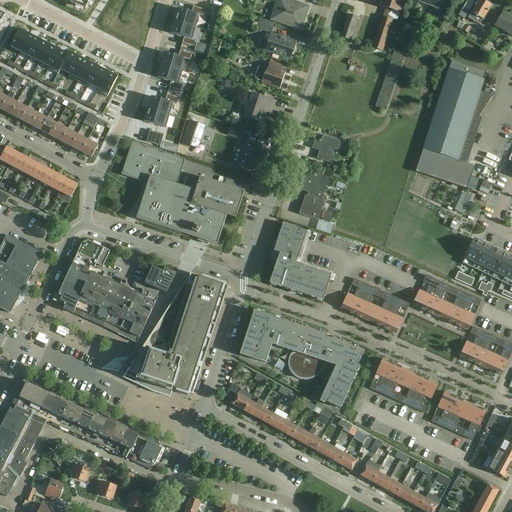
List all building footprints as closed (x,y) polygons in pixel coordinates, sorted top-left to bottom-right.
[(62,0),(86,9),(89,0),(62,0)] [(307,8),(282,0),(258,0),(270,3),(271,2),(278,4),(273,19),(300,29),(302,23),(304,23),(306,15),(305,14),(307,8)] [(399,13),(403,0),(364,0),(364,2),(385,9),(383,16),(372,48),(382,51),(391,27),(393,20),(396,21),(399,13)] [(444,0),(409,0),(409,2),(416,4),(417,1),(440,10),(444,0)] [(472,0),(467,0),(458,15),(464,19),(474,1),(472,0)] [(478,0),(471,13),(468,18),(479,25),(482,20),(491,6),(490,6),(489,2),(486,0),(482,1),(480,0),(478,0)] [(177,9),(174,21),(195,27),(199,15),(202,16),(204,10),(193,6),(191,13),(177,9)] [(212,11),(210,18),(216,20),(219,13),(212,11)] [(511,36),(511,18),(503,13),(495,27),(511,36)] [(350,41),(358,18),(347,14),(339,37),(350,41)] [(258,19),(255,28),(271,33),(274,25),(258,19)] [(174,21),(170,33),(183,38),(182,44),(193,47),(195,41),(191,40),(195,27),(174,21)] [(465,25),(459,21),(457,27),(462,30),(468,34),(471,28),(465,25)] [(19,29),(10,47),(20,52),(29,34),(19,29)] [(29,34),(20,52),(29,57),(39,39),(29,34)] [(295,43),(271,34),(265,52),(289,60),(291,56),(293,55),(295,49),(294,47),(295,43)] [(39,39),(29,57),(39,62),(48,44),(39,39)] [(48,44),(39,62),(49,67),(58,49),(48,44)] [(58,49),(49,67),(58,72),(59,70),(67,54),(58,49)] [(387,111),(407,54),(394,49),(375,107),(387,111)] [(164,53),(161,65),(182,71),(180,70),(183,59),(189,60),(191,54),(180,51),(178,57),(164,53)] [(68,54),(59,70),(69,75),(79,57),(69,52),(68,54)] [(79,57),(69,75),(79,80),(88,62),(79,57)] [(349,59),(347,64),(350,66),(349,70),(362,75),(363,70),(361,69),(362,65),(357,63),(357,62),(349,59)] [(485,93),(480,92),(483,85),(484,81),(487,72),(451,60),(448,69),(422,149),(423,149),(415,172),(466,189),(474,166),(467,164),(481,120),(482,117),(479,116),(492,96),(491,95),(488,93),(486,92),(485,93)] [(88,62),(79,80),(88,85),(98,67),(88,62)] [(281,72),(283,66),(270,62),(268,68),(267,67),(266,69),(259,66),(254,79),(262,82),(261,83),(280,89),(285,73),(281,72)] [(161,65),(157,78),(170,82),(168,88),(180,91),(182,85),(178,84),(182,71),(161,65)] [(98,67),(88,85),(98,90),(107,72),(98,67)] [(107,72),(98,90),(108,95),(117,77),(107,72)] [(223,77),(220,85),(229,88),(232,80),(223,77)] [(48,92),(46,96),(52,100),(56,101),(58,98),(55,96),(48,92)] [(274,109),(276,102),(252,93),(244,117),(253,120),(252,120),(263,124),(269,107),(274,109)] [(151,97),(147,109),(169,116),(172,103),(176,104),(178,98),(166,95),(164,101),(151,97)] [(6,97),(0,109),(10,115),(17,103),(7,98),(6,97)] [(17,103),(10,115),(20,121),(27,108),(17,103)] [(27,108),(20,121),(30,126),(37,113),(36,113),(27,108)] [(147,109),(144,122),(165,128),(169,116),(147,109)] [(37,113),(30,126),(40,131),(44,124),(47,119),(37,113)] [(44,124),(40,131),(50,137),(57,124),(47,119),(44,124)] [(189,121),(181,144),(195,148),(196,142),(200,143),(204,133),(200,132),(202,125),(189,121)] [(57,124),(50,137),(61,142),(67,130),(57,124)] [(241,140),(245,129),(231,124),(227,135),(241,140)] [(67,130),(61,142),(71,147),(77,135),(67,130)] [(149,131),(146,142),(158,146),(161,134),(149,131)] [(77,135),(71,147),(81,153),(87,140),(77,135)] [(315,140),(313,148),(320,150),(317,158),(329,162),(333,150),(336,151),(339,149),(340,145),(340,142),(338,140),(325,137),(323,137),(321,139),(320,141),(315,140)] [(87,140),(81,153),(91,158),(96,149),(98,146),(87,140)] [(252,171),(261,145),(246,140),(237,166),(252,171)] [(122,173),(121,175),(129,178),(130,178),(131,179),(134,179),(147,184),(146,187),(145,192),(143,197),(142,199),(141,199),(139,205),(139,206),(136,215),(136,216),(135,219),(136,220),(137,220),(146,223),(147,223),(155,226),(156,226),(165,229),(174,232),(175,232),(181,234),(182,233),(184,234),(185,234),(192,237),(198,239),(197,241),(199,242),(202,244),(204,241),(211,243),(214,244),(215,244),(216,245),(217,244),(218,239),(220,234),(223,226),(223,225),(226,216),(231,217),(232,217),(235,219),(237,212),(238,211),(240,203),(241,202),(242,197),(246,199),(246,198),(248,194),(250,187),(240,184),(226,179),(224,185),(200,177),(195,191),(186,188),(177,185),(185,160),(132,143),(131,144),(131,145),(128,153),(128,154),(125,163),(122,172),(122,173)] [(4,151),(0,159),(0,161),(8,165),(9,166),(16,153),(6,148),(4,151)] [(16,153),(9,166),(10,166),(19,171),(26,158),(17,153),(16,153)] [(26,158),(19,171),(20,171),(30,177),(37,164),(26,158)] [(37,164),(30,177),(40,182),(47,169),(37,164)] [(47,169),(40,182),(49,187),(56,174),(47,169)] [(305,195),(299,214),(318,221),(320,216),(323,206),(325,202),(321,201),(329,178),(324,176),(306,170),(299,190),(309,193),(308,196),(305,195)] [(333,173),(332,176),(345,181),(346,178),(347,175),(342,173),(334,170),(333,173)] [(56,174),(49,187),(50,187),(60,192),(66,180),(56,174)] [(66,180),(60,192),(61,193),(70,198),(77,185),(68,180),(66,180)] [(0,201),(5,204),(5,202),(6,200),(8,197),(0,192),(0,201)] [(466,193),(461,204),(466,207),(471,196),(466,193)] [(461,205),(457,212),(462,214),(466,207),(461,205)] [(321,222),(323,222),(329,224),(330,224),(333,213),(325,211),(321,222)] [(323,302),(328,287),(329,281),(332,275),(317,270),(316,273),(291,265),(292,262),(296,263),(305,237),(308,238),(310,233),(282,224),(280,232),(283,233),(281,238),(278,237),(278,239),(280,239),(279,244),(276,243),(271,259),(277,261),(269,284),(270,284),(271,281),(276,283),(275,286),(290,291),(291,288),(296,289),(295,292),(297,293),(298,290),(302,292),(301,294),(323,302)] [(13,308),(42,255),(7,236),(0,248),(0,308),(10,314),(12,311),(13,308)] [(474,239),(465,259),(474,263),(484,244),(474,239)] [(81,244),(56,300),(65,304),(63,309),(73,314),(92,272),(94,268),(96,264),(97,261),(104,264),(108,255),(110,251),(109,251),(93,243),(87,241),(81,244)] [(484,244),(474,263),(484,268),(493,249),(484,244)] [(493,249),(484,268),(494,273),(503,253),(493,249)] [(511,257),(503,253),(494,273),(504,277),(511,260),(511,257)] [(152,267),(144,283),(164,292),(166,293),(170,284),(175,273),(164,268),(163,271),(152,267)] [(88,321),(107,280),(92,272),(73,314),(88,321)] [(159,322),(143,346),(126,373),(127,373),(128,373),(137,376),(135,380),(172,392),(172,390),(171,390),(172,388),(174,389),(192,395),(205,357),(226,293),(228,286),(197,277),(191,274),(189,279),(187,278),(169,307),(167,310),(163,316),(159,322)] [(419,291),(412,306),(426,312),(439,282),(425,276),(423,282),(429,285),(425,293),(419,291)] [(341,307),(340,309),(354,315),(361,300),(368,285),(354,279),(351,285),(357,288),(353,297),(347,294),(344,300),(341,307)] [(103,328),(122,286),(107,280),(88,321),(103,328)] [(439,282),(426,312),(440,318),(447,303),(441,300),(445,292),(450,295),(453,288),(439,282)] [(361,300),(354,315),(368,321),(375,306),(369,303),(373,295),(379,298),(381,291),(376,289),(368,285),(361,300)] [(118,335),(137,293),(122,286),(103,328),(118,335)] [(447,303),(440,318),(453,324),(467,294),(459,291),(453,288),(450,295),(456,297),(453,306),(447,303)] [(375,306),(368,321),(382,328),(389,312),(395,298),(387,294),(381,291),(379,298),(385,300),(381,309),(375,306)] [(147,298),(142,295),(137,293),(118,335),(136,343),(155,301),(153,300),(150,299),(147,298)] [(467,294),(453,324),(468,330),(474,316),(468,313),(472,304),(478,307),(481,301),(467,294)] [(389,312),(382,328),(396,334),(403,319),(396,316),(400,308),(407,310),(409,304),(403,301),(395,298),(389,312)] [(243,344),(239,355),(261,362),(261,361),(265,363),(271,345),(296,353),(294,353),(292,354),(290,356),(288,360),(288,364),(288,368),(290,372),(293,376),(297,379),(302,380),(307,380),(312,379),(317,375),(321,370),(324,365),(325,364),(324,362),(335,366),(319,402),(323,403),(324,401),(339,408),(358,366),(357,365),(364,350),(352,344),(333,336),(332,339),(326,337),(327,333),(318,330),(305,326),(299,324),(298,323),(283,318),(283,321),(254,311),(243,344)] [(462,350),(459,357),(473,363),(480,348),(487,333),(479,330),(472,327),(470,334),(476,336),(472,345),(466,342),(462,350)] [(480,348),(473,363),(487,369),(494,354),(488,352),(490,346),(491,343),(497,346),(500,340),(494,337),(487,333),(480,348)] [(494,354),(487,369),(501,376),(508,361),(511,351),(511,344),(508,343),(500,340),(497,346),(505,350),(501,358),(494,354)] [(372,383),(369,389),(383,395),(386,389),(390,380),(396,365),(382,359),(375,374),(382,377),(378,385),(372,383)] [(386,389),(383,395),(397,401),(399,395),(393,392),(396,383),(403,387),(410,372),(396,365),(390,380),(386,389)] [(399,395),(397,401),(410,407),(412,402),(413,401),(417,393),(424,378),(410,372),(403,387),(410,390),(406,398),(399,395)] [(257,374),(254,379),(260,382),(263,377),(257,374)] [(263,377),(260,382),(265,385),(268,380),(263,377)] [(412,402),(410,407),(424,414),(427,408),(421,405),(425,396),(431,399),(438,384),(424,378),(417,393),(413,401),(412,402)] [(26,383),(16,405),(27,411),(27,412),(33,415),(36,416),(47,393),(26,383)] [(228,393),(227,395),(235,399),(232,404),(244,411),(249,401),(252,396),(241,390),(241,389),(233,384),(231,387),(228,393)] [(316,400),(322,387),(316,384),(310,397),(316,400)] [(283,395),(286,390),(281,387),(278,392),(283,395)] [(286,390),(283,395),(289,399),(292,393),(286,390)] [(433,416),(430,422),(445,428),(447,422),(451,414),(458,399),(444,392),(437,407),(443,410),(440,419),(433,416)] [(47,393),(36,416),(37,417),(46,421),(47,420),(48,421),(59,398),(48,393),(47,393)] [(59,398),(48,421),(59,426),(69,404),(59,399),(59,398)] [(249,401),(244,411),(255,417),(261,408),(264,402),(258,399),(256,405),(250,401),(249,401)] [(447,422),(445,428),(458,435),(461,428),(454,425),(458,417),(465,420),(472,405),(458,399),(451,414),(447,422)] [(307,409),(310,403),(305,400),(302,405),(307,409)] [(310,403),(307,409),(313,412),(316,406),(310,403)] [(74,433),(84,411),(69,404),(59,426),(74,433)] [(461,428),(458,435),(472,441),(475,435),(479,426),(486,411),(472,405),(465,420),(472,423),(468,432),(461,428)] [(329,419),(333,412),(324,407),(320,414),(329,419)] [(261,408),(255,417),(256,418),(268,424),(273,414),(262,408),(261,408)] [(10,409),(0,427),(34,445),(46,421),(37,417),(36,416),(33,415),(27,412),(26,413),(29,415),(28,418),(18,413),(10,409)] [(85,438),(95,416),(84,411),(74,433),(85,438)] [(273,414),(268,424),(268,425),(279,431),(285,421),(274,415),(273,414)] [(95,416),(85,438),(95,443),(106,421),(95,416)] [(340,420),(338,425),(343,428),(346,423),(341,420),(340,420)] [(106,421),(95,443),(96,444),(106,448),(116,426),(106,421)] [(285,421),(279,431),(280,431),(291,437),(296,429),(297,428),(285,421)] [(346,423),(343,428),(349,431),(352,426),(346,423)] [(116,426),(106,448),(106,449),(116,453),(127,431),(116,426)] [(0,449),(24,463),(25,462),(34,445),(0,427),(0,449)] [(296,429),(291,437),(292,438),(303,444),(308,435),(309,434),(297,428),(296,429)] [(308,435),(303,444),(304,444),(307,446),(315,450),(320,441),(313,436),(316,430),(313,428),(309,434),(308,435)] [(505,429),(500,439),(502,440),(511,444),(511,432),(507,430),(505,429)] [(358,430),(352,439),(362,445),(368,435),(358,430)] [(127,431),(116,453),(117,454),(127,459),(137,437),(138,436),(127,431)] [(320,441),(315,450),(316,451),(327,457),(332,447),(323,442),(326,437),(324,436),(324,435),(320,441)] [(367,449),(373,438),(368,435),(362,445),(361,446),(367,449)] [(137,437),(127,459),(151,470),(155,462),(156,463),(156,462),(159,463),(166,448),(158,444),(157,446),(156,446),(137,437)] [(376,439),(370,450),(370,451),(375,454),(380,444),(381,442),(376,440),(376,439)] [(500,439),(495,448),(497,449),(511,457),(511,444),(502,440),(500,439)] [(381,442),(380,444),(385,447),(385,448),(384,449),(384,450),(388,452),(389,451),(390,448),(391,448),(382,443),(381,442)] [(332,447),(327,457),(328,458),(339,464),(344,454),(333,448),(332,447)] [(492,447),(487,456),(488,457),(492,459),(510,469),(511,465),(511,457),(497,449),(495,448),(492,447)] [(27,464),(25,462),(24,463),(0,449),(0,472),(15,480),(18,481),(27,464)] [(68,450),(66,456),(73,458),(75,453),(68,450)] [(397,451),(395,457),(400,460),(403,454),(397,451)] [(344,454),(339,464),(351,470),(356,461),(345,454),(344,454)] [(403,454),(400,460),(406,463),(409,458),(408,457),(403,455),(403,454)] [(492,459),(487,469),(505,478),(510,469),(492,459)] [(101,461),(98,468),(104,470),(107,463),(101,461)] [(365,466),(360,476),(361,476),(372,482),(377,473),(379,469),(379,467),(378,466),(370,462),(367,463),(365,466)] [(423,473),(426,468),(417,463),(415,468),(423,473)] [(85,482),(89,470),(74,465),(72,471),(75,472),(73,478),(85,482)] [(426,468),(424,473),(429,476),(432,471),(426,468)] [(0,494),(6,497),(15,480),(0,472),(0,494)] [(128,472),(126,478),(133,481),(135,475),(132,474),(128,472)] [(377,473),(372,482),(384,489),(389,479),(377,473)] [(456,480),(454,482),(460,485),(463,480),(458,477),(456,480)] [(389,479),(384,489),(385,489),(396,495),(401,486),(389,479)] [(59,498),(64,486),(51,481),(45,496),(52,498),(53,496),(59,498)] [(112,500),(116,487),(101,482),(98,489),(101,490),(99,496),(112,500)] [(454,482),(451,488),(457,491),(460,485),(454,482)] [(481,497),(481,498),(492,504),(492,503),(499,491),(487,485),(481,497)] [(401,486),(396,495),(396,496),(407,502),(412,493),(401,486)] [(30,487),(25,500),(30,502),(35,489),(31,487),(30,487)] [(141,509),(145,496),(130,491),(128,498),(131,499),(129,505),(141,509)] [(412,493),(407,502),(408,502),(420,509),(425,499),(412,493)] [(425,499),(420,509),(425,511),(433,511),(440,501),(441,500),(440,499),(435,497),(428,493),(427,495),(425,499)] [(185,509),(194,511),(196,511),(201,500),(190,496),(185,509)] [(481,498),(474,509),(479,511),(487,511),(492,504),(481,498)] [(444,501),(441,506),(447,509),(450,504),(444,501)]
